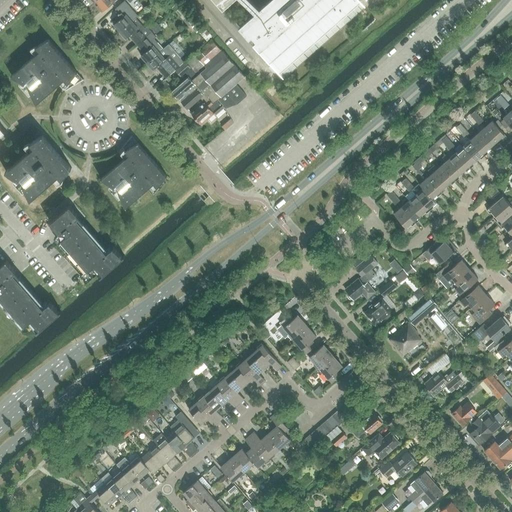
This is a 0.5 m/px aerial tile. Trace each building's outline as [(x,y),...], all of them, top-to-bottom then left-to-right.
[(98,0),(96,2),(98,5),(97,6),(102,13),(114,2),(116,0),(98,0)] [(214,0),(223,10),(234,0),(241,0),(255,14),(242,26),(256,42),(253,44),(278,73),(360,0),(359,0),(214,0)] [(179,1),(172,7),(175,11),(182,5),(179,1)] [(176,11),(189,26),(196,20),(183,6),(176,11)] [(113,25),(119,32),(132,22),(123,11),(114,18),(117,22),(113,25)] [(130,36),(137,44),(152,31),(148,26),(146,28),(136,18),(132,22),(119,32),(125,39),(130,36)] [(150,27),(153,31),(159,26),(156,22),(150,27)] [(153,31),(156,34),(161,29),(159,26),(153,31)] [(141,56),(147,64),(164,49),(154,38),(157,36),(152,31),(137,44),(145,53),(141,56)] [(83,79),(77,72),(77,71),(76,72),(48,40),(49,40),(48,39),(35,47),(35,48),(36,47),(39,51),(12,75),(11,74),(11,75),(24,84),(29,90),(36,104),(37,104),(37,103),(63,80),(70,87),(84,79),(83,79)] [(192,80),(198,87),(201,91),(201,90),(204,94),(205,93),(214,103),(218,100),(224,107),(226,109),(226,108),(230,106),(233,102),(234,101),(237,104),(238,104),(237,103),(245,95),(246,96),(247,96),(236,84),(244,76),(221,50),(220,50),(211,40),(194,55),(205,68),(197,76),(192,80)] [(183,62),(168,45),(164,49),(147,64),(153,70),(157,67),(166,77),(183,62)] [(190,68),(197,76),(205,68),(194,55),(185,63),(190,68)] [(180,77),(190,68),(185,63),(176,71),(180,77)] [(179,101),(180,99),(187,93),(189,95),(198,87),(192,80),(190,79),(184,84),(182,82),(171,92),(179,101)] [(187,93),(180,99),(182,101),(181,102),(188,110),(200,99),(204,103),(191,115),(195,119),(194,120),(197,123),(198,123),(199,124),(206,118),(207,120),(213,114),(215,116),(224,107),(218,100),(214,103),(205,93),(204,94),(201,90),(201,91),(198,87),(189,95),(187,93)] [(496,99),(500,104),(505,100),(501,95),(496,99)] [(505,100),(500,104),(504,109),(509,105),(505,100)] [(470,115),(474,120),(479,116),(475,111),(470,115)] [(504,119),(500,122),(501,123),(504,127),(505,128),(508,131),(511,128),(511,127),(511,112),(511,111),(503,118),(504,119)] [(479,116),(474,120),(479,125),(483,120),(479,116)] [(492,121),(485,127),(499,143),(502,140),(501,139),(502,138),(505,135),(501,130),(504,127),(501,123),(500,122),(498,119),(494,123),(492,121)] [(456,128),(460,133),(465,128),(461,124),(456,128)] [(485,127),(478,133),(491,148),(494,145),(495,146),(496,145),(499,143),(485,127)] [(465,128),(460,133),(464,137),(469,133),(465,128)] [(478,133),(470,140),(484,155),(491,149),(491,148),(478,133)] [(29,143),(30,143),(33,147),(6,170),(5,171),(18,179),(23,185),(30,200),(31,199),(58,175),(61,179),(61,180),(71,167),(43,135),(29,143)] [(153,184),(157,187),(167,175),(166,175),(138,143),(138,142),(132,136),(132,135),(122,147),(128,154),(102,178),(101,178),(114,187),(119,193),(126,207),(127,207),(126,206),(153,184)] [(441,141),(445,145),(450,141),(446,136),(441,141)] [(470,140),(463,146),(476,161),(480,158),(481,158),(484,155),(470,140)] [(450,141),(445,145),(450,150),(454,146),(450,141)] [(435,143),(428,150),(431,153),(439,147),(435,143)] [(463,146),(456,152),(470,168),(477,162),(463,146)] [(428,150),(421,156),(424,160),(431,153),(428,150)] [(456,152),(449,159),(462,174),(465,170),(466,171),(470,168),(456,152)] [(445,162),(442,165),(455,181),(459,178),(458,177),(462,174),(449,159),(446,155),(442,158),(445,162)] [(415,164),(412,166),(417,171),(421,166),(420,164),(421,163),(424,160),(421,156),(413,162),(415,164)] [(435,165),(431,168),(434,171),(447,186),(451,183),(452,184),(455,181),(442,165),(438,168),(435,165)] [(421,166),(417,171),(421,175),(426,171),(421,166)] [(431,175),(427,178),(441,193),(444,191),(444,190),(447,186),(434,171),(431,168),(427,171),(431,175)] [(401,182),(405,187),(410,183),(406,178),(401,182)] [(427,178),(420,184),(423,188),(433,199),(437,195),(438,196),(441,193),(427,178)] [(410,183),(405,187),(410,192),(414,188),(410,183)] [(414,188),(412,190),(416,194),(430,210),(437,203),(434,200),(433,199),(423,188),(420,184),(419,184),(414,188)] [(387,195),(391,200),(396,195),(392,191),(387,195)] [(487,210),(493,217),(509,203),(499,192),(493,198),(496,202),(487,210)] [(416,194),(409,201),(422,216),(425,212),(426,213),(430,210),(416,194)] [(396,195),(391,200),(395,205),(400,200),(396,195)] [(493,217),(500,224),(511,213),(511,206),(511,205),(511,200),(509,203),(493,217)] [(409,201),(401,207),(415,223),(419,220),(418,219),(422,216),(409,201)] [(113,247),(109,251),(107,252),(77,218),(79,216),(70,205),(50,222),(63,237),(61,239),(88,270),(95,264),(103,274),(100,276),(101,277),(125,256),(124,255),(123,256),(113,247)] [(401,207),(394,213),(407,228),(411,225),(412,226),(415,223),(401,207)] [(511,213),(500,224),(506,231),(511,226),(511,213)] [(433,244),(422,253),(428,260),(433,255),(440,263),(457,249),(448,238),(439,245),(436,242),(433,244)] [(362,275),(345,289),(349,293),(347,296),(350,299),(353,298),(354,300),(363,293),(368,299),(375,292),(367,282),(370,280),(365,274),(378,263),(374,258),(371,255),(356,268),(358,271),(362,275)] [(395,259),(390,263),(397,272),(402,268),(399,264),(395,259)] [(439,271),(435,275),(447,288),(455,282),(470,269),(462,259),(456,265),(452,260),(439,271)] [(49,302),(43,307),(13,273),(16,271),(6,260),(0,265),(0,292),(0,293),(0,292),(0,297),(24,325),(31,320),(39,329),(37,331),(37,332),(61,311),(61,310),(59,311),(49,302)] [(410,264),(404,270),(410,276),(416,271),(410,264)] [(455,289),(463,298),(463,299),(476,288),(475,288),(472,283),(478,278),(470,269),(455,282),(458,286),(455,289)] [(403,270),(395,276),(400,283),(408,277),(403,270)] [(379,291),(384,297),(397,287),(391,281),(379,291)] [(425,285),(420,289),(425,295),(430,290),(425,285)] [(468,303),(472,307),(487,294),(479,285),(475,288),(476,288),(463,299),(463,298),(460,301),(464,306),(468,303)] [(419,288),(412,293),(418,300),(424,294),(419,288)] [(487,294),(472,307),(475,311),(471,315),(480,324),(492,313),(488,309),(495,304),(487,294)] [(431,297),(407,317),(414,325),(428,313),(434,308),(437,305),(431,297)] [(374,304),(365,312),(375,325),(394,310),(388,304),(383,298),(374,304)] [(404,303),(392,313),(395,318),(407,308),(408,308),(404,303)] [(444,315),(450,321),(453,318),(448,312),(444,315)] [(279,321),(292,336),(306,324),(296,313),(291,317),(288,313),(279,321)] [(431,317),(430,318),(440,330),(446,325),(436,313),(431,317)] [(484,324),(473,333),(480,340),(489,333),(495,340),(487,348),(490,351),(494,347),(506,338),(505,337),(503,334),(510,328),(510,327),(511,325),(504,316),(502,318),(501,317),(488,328),(484,324)] [(408,322),(388,338),(403,356),(422,340),(418,335),(419,334),(408,322)] [(292,336),(304,351),(314,343),(310,339),(315,334),(306,324),(292,336)] [(264,328),(260,331),(267,339),(270,336),(264,328)] [(465,328),(460,332),(464,338),(470,333),(465,328)] [(506,353),(510,358),(511,355),(511,339),(511,341),(507,336),(506,338),(494,347),(503,357),(506,353)] [(304,351),(317,366),(331,353),(322,343),(317,347),(314,343),(304,351)] [(263,344),(252,354),(264,368),(270,363),(277,370),(282,366),(263,344)] [(331,353),(317,366),(330,381),(339,372),(336,368),(340,364),(331,353)] [(252,354),(241,363),(261,385),(265,381),(258,373),(264,368),(252,354)] [(440,359),(446,365),(451,361),(446,354),(440,359)] [(286,361),(289,364),(295,359),(292,356),(286,361)] [(295,359),(289,364),(293,370),(299,365),(295,359)] [(192,371),(197,376),(207,368),(202,362),(192,371)] [(241,363),(231,372),(243,386),(249,381),(256,389),(261,385),(241,363)] [(439,371),(425,383),(435,394),(446,385),(451,391),(463,381),(467,378),(462,372),(458,375),(457,376),(452,372),(445,378),(439,371)] [(231,372),(220,381),(240,403),(244,399),(237,392),(243,386),(231,372)] [(502,372),(497,376),(501,381),(506,377),(502,372)] [(483,380),(499,399),(502,396),(507,392),(491,374),(483,380)] [(220,381),(210,390),(222,404),(228,400),(235,407),(240,403),(220,381)] [(321,391),(318,386),(312,391),(316,396),(321,391)] [(169,389),(165,392),(168,395),(170,398),(174,395),(169,389)] [(210,390),(199,399),(218,421),(223,418),(216,410),(222,404),(210,390)] [(511,398),(507,392),(502,396),(511,408),(511,407),(511,398)] [(218,421),(199,399),(189,409),(201,423),(207,418),(214,425),(218,421)] [(458,420),(462,425),(468,420),(470,423),(476,418),(473,415),(476,412),(468,402),(462,407),(460,406),(452,413),(458,420)] [(154,407),(147,413),(153,419),(160,413),(154,407)] [(337,410),(332,415),(339,423),(344,419),(337,410)] [(470,434),(479,444),(500,425),(487,410),(481,416),(472,424),(476,429),(470,434)] [(171,426),(174,430),(186,444),(200,433),(181,411),(175,416),(178,419),(171,426)] [(362,424),(353,432),(358,437),(367,429),(370,433),(382,423),(382,422),(383,421),(379,416),(377,417),(374,413),(362,423),(362,424)] [(277,426),(267,434),(279,448),(290,439),(284,432),(289,429),(275,414),(270,418),(277,426)] [(145,415),(138,421),(140,424),(141,426),(144,424),(146,424),(146,422),(149,419),(145,415)] [(332,415),(326,419),(334,428),(339,423),(332,415)] [(326,419),(322,424),(329,432),(334,428),(326,419)] [(140,424),(138,426),(139,428),(143,432),(145,433),(148,437),(150,435),(141,426),(140,424)] [(322,424),(317,427),(324,436),(329,432),(322,424)] [(317,427),(313,431),(320,440),(324,436),(317,427)] [(132,432),(129,428),(128,429),(122,435),(124,438),(132,432)] [(174,430),(166,437),(178,451),(186,444),(174,430)] [(313,431),(309,435),(316,443),(320,440),(313,431)] [(342,431),(331,440),(336,445),(347,436),(342,431)] [(254,432),(250,436),(269,457),(279,448),(267,434),(261,440),(254,432)] [(400,442),(391,432),(383,438),(379,433),(362,448),(368,455),(372,452),(375,455),(378,453),(382,458),(400,442)] [(154,440),(158,444),(170,459),(178,451),(166,437),(162,433),(154,440)] [(495,441),(484,450),(492,460),(511,442),(511,434),(508,438),(508,437),(498,445),(495,441)] [(316,443),(309,435),(304,438),(312,447),(316,443)] [(246,453),(254,462),(258,467),(269,457),(250,436),(245,440),(252,448),(246,453)] [(191,441),(186,444),(190,448),(194,453),(198,450),(197,448),(191,441)] [(511,442),(492,460),(501,469),(511,460),(511,458),(511,442)] [(158,444),(149,451),(162,466),(170,459),(158,444)] [(194,453),(190,448),(186,452),(190,457),(194,453)] [(233,450),(228,454),(243,471),(254,462),(246,453),(242,449),(236,454),(233,450)] [(149,451),(141,458),(141,459),(150,469),(153,473),(162,466),(149,451)] [(389,460),(379,468),(387,477),(394,471),(398,477),(400,477),(402,476),(417,463),(407,452),(393,465),(389,460)] [(138,454),(129,462),(141,476),(150,469),(141,459),(141,458),(138,454)] [(243,471),(228,454),(224,458),(227,462),(221,467),(233,481),(243,471)] [(93,456),(87,461),(90,464),(96,459),(93,456)] [(116,464),(121,469),(133,483),(141,476),(129,462),(125,457),(116,464)] [(177,459),(173,462),(178,467),(182,464),(177,459)] [(178,467),(173,462),(169,466),(174,471),(178,467)] [(345,464),(338,470),(342,475),(349,470),(345,464)] [(222,474),(215,465),(210,470),(218,478),(222,474)] [(121,469),(113,476),(125,490),(133,483),(121,469)] [(416,491),(409,497),(413,501),(434,482),(430,478),(431,477),(432,474),(429,471),(426,471),(425,472),(416,480),(410,484),(416,491)] [(165,479),(165,478),(161,473),(157,477),(161,482),(165,479)] [(113,476),(105,483),(117,498),(125,490),(113,476)] [(149,476),(145,480),(150,485),(154,481),(149,476)] [(369,478),(364,483),(368,488),(373,483),(369,478)] [(150,485),(145,480),(141,483),(145,488),(150,485)] [(185,501),(189,506),(207,491),(197,480),(183,492),(189,498),(185,501)] [(413,501),(404,508),(406,511),(408,511),(417,505),(416,504),(422,499),(428,505),(434,500),(443,493),(434,482),(413,501)] [(89,497),(87,498),(91,502),(92,501),(100,494),(109,505),(117,498),(105,483),(89,497)] [(133,491),(129,494),(133,499),(137,496),(133,491)] [(197,507),(200,511),(203,511),(216,501),(207,491),(189,506),(193,510),(197,507)] [(96,511),(98,511),(91,502),(87,498),(82,492),(74,498),(81,506),(73,511),(96,511)] [(252,493),(248,496),(252,501),(256,497),(252,493)] [(133,499),(129,494),(125,498),(129,503),(133,499)] [(393,495),(383,504),(388,510),(398,501),(393,495)] [(216,501),(203,511),(224,511),(225,511),(229,508),(220,498),(216,501)] [(458,511),(459,511),(451,502),(440,511),(441,511),(458,511)]
